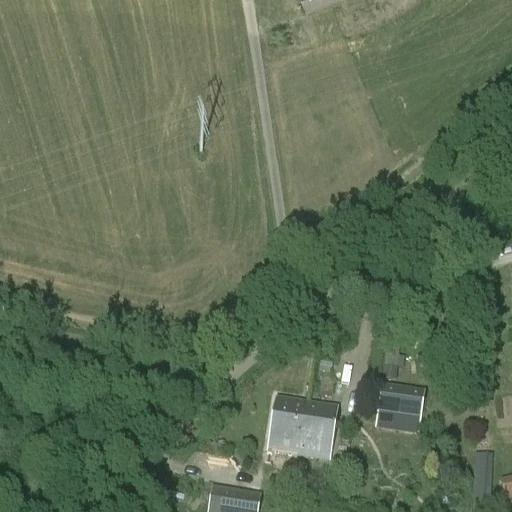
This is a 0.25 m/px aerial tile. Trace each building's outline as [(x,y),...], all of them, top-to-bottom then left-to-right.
[(392,358),(392,371),(405,371),(406,358),(392,358)] [(418,427),(423,397),(381,390),(376,420),(418,427)] [(302,460),(308,409),(276,404),(267,454),(302,460)] [(336,414),(308,409),(302,460),(328,464),(336,414)] [(492,457),(475,456),(472,504),(490,505),(492,457)] [(511,479),(499,482),(504,503),(511,501),(511,479)] [(207,511),(258,511),(261,497),(212,489),(207,511)]
